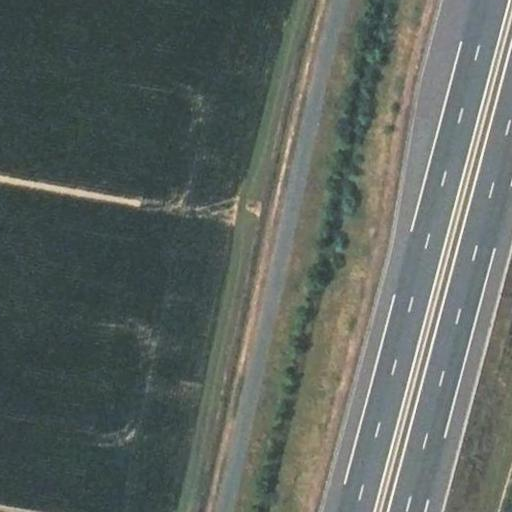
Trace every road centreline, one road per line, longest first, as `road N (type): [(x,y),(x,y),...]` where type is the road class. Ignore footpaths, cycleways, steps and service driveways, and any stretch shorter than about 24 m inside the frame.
road 1 (motorway): [(488,0),(353,511)]
road 2 (track): [(337,0),(223,511)]
road 3 (motorway): [(407,511),(511,115)]
